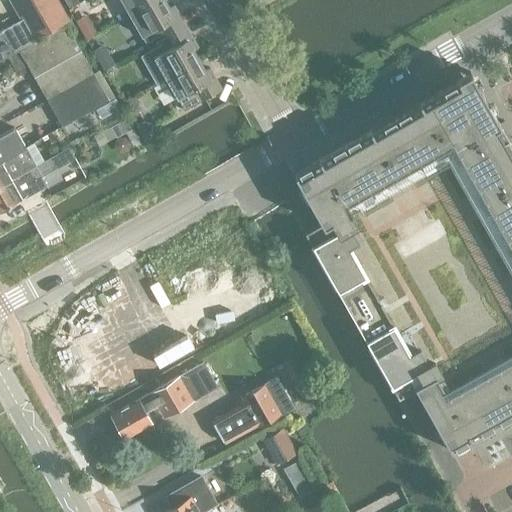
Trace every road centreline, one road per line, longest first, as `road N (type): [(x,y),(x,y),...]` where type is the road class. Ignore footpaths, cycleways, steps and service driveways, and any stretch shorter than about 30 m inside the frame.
road 1 (unclassified): [(295,142),(52,280)]
road 2 (unclassified): [(511,19),(295,142)]
road 3 (residential): [(217,0),(295,142)]
